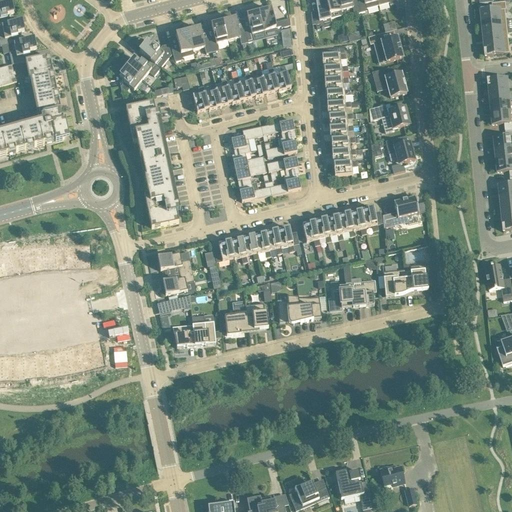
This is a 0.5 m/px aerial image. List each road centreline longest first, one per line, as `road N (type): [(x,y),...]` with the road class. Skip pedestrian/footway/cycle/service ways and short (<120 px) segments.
road 1 (residential): [(173,481),(511,400)]
road 2 (residential): [(151,379),(443,306)]
road 3 (residential): [(511,243),(486,247),(467,75)]
road 4 (residential): [(413,0),(429,176)]
road 5 (unclassified): [(151,379),(124,249)]
